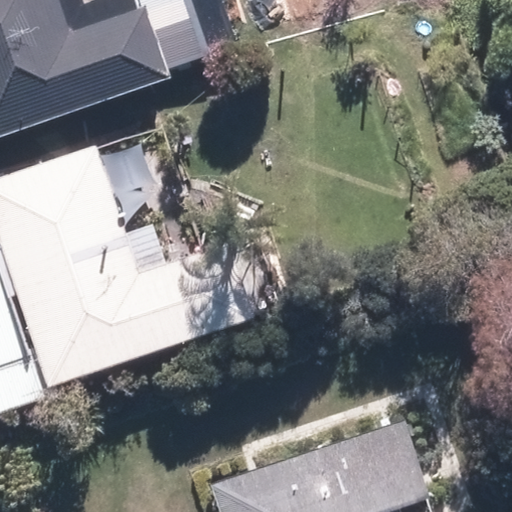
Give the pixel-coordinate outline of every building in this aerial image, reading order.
[(0,0),(0,137),(167,79),(163,68),(141,7),(134,9),(130,0),(92,0),(81,4),(79,0),(0,0)] [(208,53),(188,0),(138,0),(141,7),(163,68),(208,53)] [(0,262),(41,388),(250,320),(226,245),(133,275),(91,146),(0,175),(0,262)] [(0,262),(0,408),(43,394),(41,388),(0,262)] [(403,417),(207,482),(216,511),(377,511),(428,495),(403,417)]
